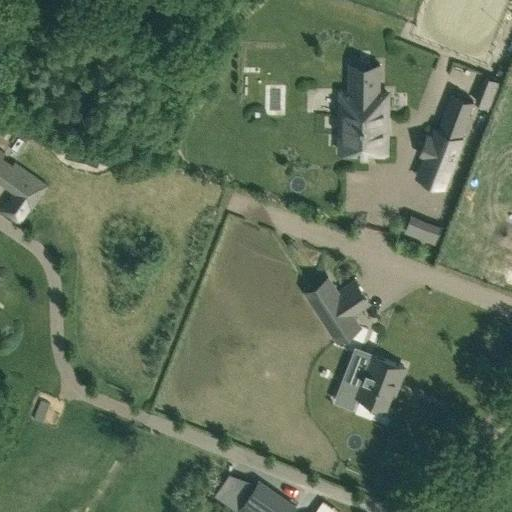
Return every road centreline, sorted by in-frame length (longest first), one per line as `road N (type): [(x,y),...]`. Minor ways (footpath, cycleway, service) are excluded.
road 1 (unknown): [(391,511),(79,398),(55,359),(39,267),(0,226)]
road 2 (unclassified): [(421,511),(511,404)]
